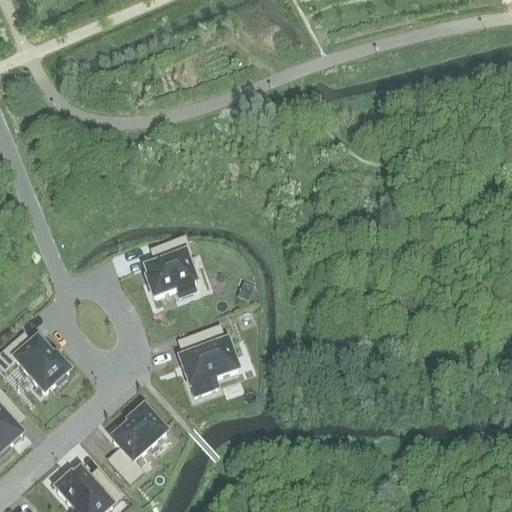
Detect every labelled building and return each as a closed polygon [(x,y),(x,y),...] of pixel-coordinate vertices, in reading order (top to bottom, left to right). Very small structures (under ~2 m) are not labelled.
[(156,270),(145,274),(149,283),(147,284),(153,303),(176,294),(178,301),(194,295),(192,289),(195,288),(185,261),(190,259),(184,243),(150,255),(156,270)] [(222,330),(178,347),(184,363),(180,364),(193,401),(218,393),(214,384),(237,375),(226,347),(228,347),(222,330)] [(23,339),(0,359),(0,372),(3,377),(15,366),(44,398),(54,389),(57,392),(67,383),(65,380),(68,376),(55,361),(53,363),(37,345),(32,349),(23,339)] [(0,463),(11,454),(8,451),(21,440),(14,432),(24,423),(0,395),(0,463)] [(120,454),(107,465),(129,489),(142,477),(133,466),(165,438),(143,414),(128,427),(130,429),(112,445),(120,454)] [(71,481),(56,494),(71,511),(110,511),(112,511),(111,511),(121,502),(97,475),(87,484),(80,476),(72,483),(71,481)]
